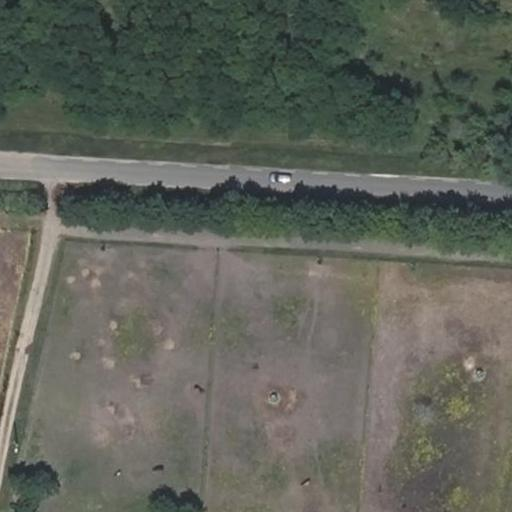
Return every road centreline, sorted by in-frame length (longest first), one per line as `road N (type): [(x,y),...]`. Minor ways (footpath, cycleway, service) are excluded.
road 1 (residential): [(511,192),(0,163)]
road 2 (track): [(62,167),(0,459)]
